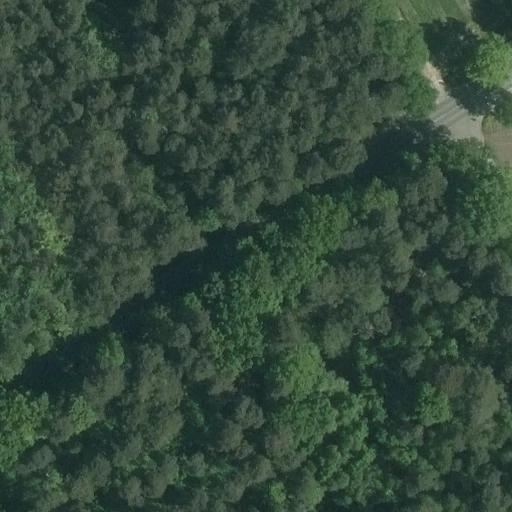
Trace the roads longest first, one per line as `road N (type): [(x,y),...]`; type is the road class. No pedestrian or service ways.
road 1 (primary): [(452,113),(0,397)]
road 2 (track): [(452,113),(384,0)]
